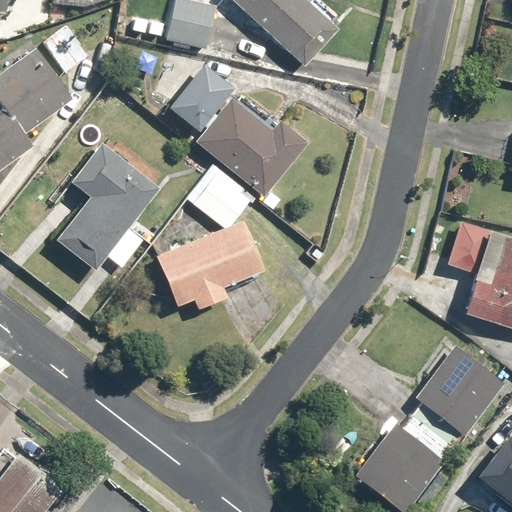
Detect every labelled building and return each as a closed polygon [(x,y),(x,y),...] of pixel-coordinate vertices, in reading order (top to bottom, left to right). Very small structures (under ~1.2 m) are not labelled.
[(210,8),(175,0),(168,0),(159,41),(201,51),(210,8)] [(217,0),(298,70),(331,33),(295,0),(217,0)] [(60,21),(34,44),(61,74),(87,50),(60,21)] [(0,166),(26,148),(18,138),(68,101),(31,49),(0,71),(0,166)] [(227,90),(197,66),(162,110),(192,134),(227,90)] [(264,133),(224,100),(188,143),(229,177),(257,199),(301,146),(273,123),(264,133)] [(152,191),(113,160),(94,145),(62,186),(80,200),(45,244),(85,276),(152,191)] [(235,222),(148,258),(168,307),(185,300),(191,312),(218,301),(213,290),(255,272),(235,222)] [(441,267),(466,275),(453,315),(511,333),(511,242),(454,224),(441,267)] [(394,430),(389,426),(348,481),(390,511),(401,511),(438,463),(435,461),(456,433),(460,436),(499,385),(447,347),(409,398),(415,402),(394,430)] [(511,511),(511,450),(498,439),(466,481),(505,511),(511,511)] [(0,511),(39,511),(55,491),(10,456),(0,468),(0,511)]
